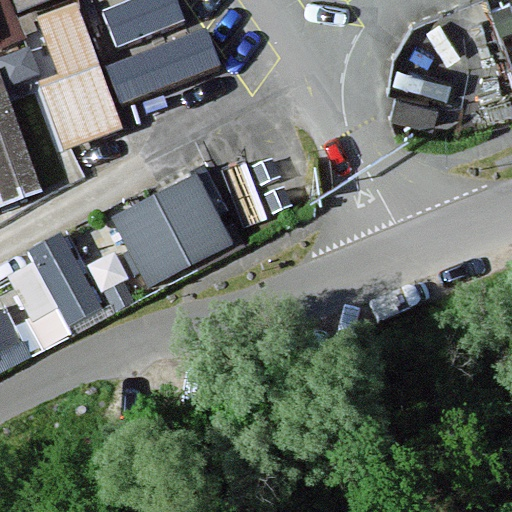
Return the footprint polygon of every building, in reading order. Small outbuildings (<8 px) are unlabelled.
[(0,0),(0,42),(28,31),(15,0),(0,0)] [(81,2),(40,17),(62,76),(42,83),(68,151),(129,127),(81,2)] [(134,4),(102,13),(128,102),(229,73),(220,42),(151,62),(134,4)] [(0,204),(40,197),(17,79),(41,74),(37,55),(0,61),(0,204)] [(150,289),(241,250),(208,174),(117,214),(150,289)] [(29,316),(66,305),(72,328),(103,319),(80,240),(12,260),(29,316)] [(0,354),(4,363),(26,353),(4,306),(0,307),(0,354)]
